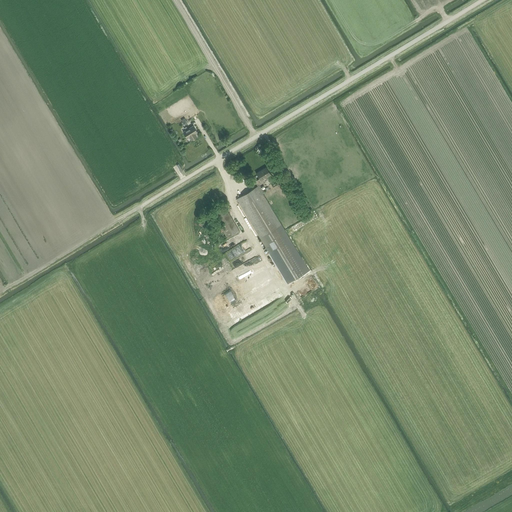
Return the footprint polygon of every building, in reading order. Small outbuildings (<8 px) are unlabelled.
[(184,128),(185,130),(182,132),(186,139),(188,138),(190,141),(197,138),(195,134),(197,133),(193,126),(187,129),(186,127),(184,128)] [(258,186),(259,185),(264,183),(262,180),(270,174),(266,167),(256,173),(260,179),(255,182),(258,186)] [(259,185),(258,186),(236,199),(288,284),(309,271),(262,194),(264,193),(259,185)] [(212,213),(227,238),(239,231),(224,206),(212,213)] [(238,244),(237,242),(239,241),(235,236),(222,246),(227,252),(238,244)] [(255,256),(244,262),(241,257),(233,262),(236,268),(234,268),(236,271),(234,272),(237,279),(261,267),(255,256)]
